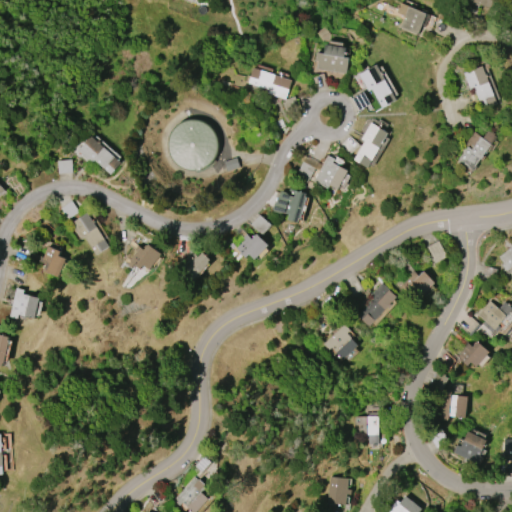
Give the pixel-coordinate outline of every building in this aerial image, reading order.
[(417,34),(400,27),(405,16),(395,12),(396,9),(397,5),(399,6),(400,2),(426,13),(417,34)] [(315,52),(323,53),(324,44),(346,48),(345,51),(347,52),(346,55),(345,55),(344,57),(348,57),(345,74),(316,69),(317,61),(314,60),(315,52)] [(358,74),(376,64),(396,100),(382,108),(371,89),(368,91),(358,74)] [(482,109),(473,87),(469,89),(463,73),(482,66),(485,74),(487,73),(488,77),(486,77),(497,103),(482,109)] [(285,99),(268,93),(269,90),(247,83),(252,67),(279,76),(280,75),(283,76),(283,77),(292,80),(285,99)] [(294,94),(274,101),(281,119),(301,112),(294,94)] [(214,158),(216,122),(169,121),(168,167),(204,169),(205,157),(214,158)] [(353,159),(364,141),(360,139),(370,122),(388,133),(367,168),(353,159)] [(496,137),(472,170),(458,160),(467,146),(465,144),(474,132),(482,138),(488,131),(496,137)] [(77,150),(90,135),(97,142),(98,140),(101,142),(99,144),(120,162),(110,174),(94,160),(91,163),(77,150)] [(347,170),(337,189),(329,185),(327,189),(313,181),(327,155),(334,159),(332,162),(347,170)] [(72,173),(71,160),(57,160),(58,174),(72,173)] [(287,220),(288,214),(284,213),(278,213),(273,212),(272,209),(281,191),(285,192),(287,194),(289,189),(306,194),(305,197),(306,197),(300,220),(299,219),(298,223),(287,220)] [(66,219),(78,212),(69,197),(57,205),(66,219)] [(86,212),(109,246),(95,255),(83,237),(80,239),(70,223),(86,212)] [(268,245),(254,259),(249,254),(245,258),(236,248),(245,239),(243,237),(246,234),(251,239),(257,233),(268,245)] [(446,258),(439,241),(427,246),(434,263),(446,258)] [(161,254),(149,270),(143,265),(140,269),(133,264),(130,268),(127,265),(129,261),(136,251),(135,250),(138,245),(143,250),(148,244),(161,254)] [(511,271),(511,270),(511,269),(511,267),(505,271),(500,265),(503,263),(498,257),(511,245),(511,271)] [(60,251),(58,256),(65,258),(58,277),(42,271),(45,264),(39,261),(41,256),(43,257),(48,246),(60,251)] [(211,260),(202,252),(186,269),(196,278),(211,260)] [(436,285),(424,271),(418,276),(415,272),(401,284),(418,302),(436,285)] [(356,316),(372,298),(369,295),(381,283),(396,297),(368,327),(356,316)] [(15,288),(24,290),(23,294),(39,298),(35,318),(18,315),(17,318),(9,317),(15,288)] [(477,315),(489,301),(498,308),(504,301),(506,304),(508,302),(510,305),(509,306),(511,308),(498,326),(499,327),(496,331),(494,330),(492,333),(481,324),(484,321),(477,315)] [(321,344),(343,324),(349,330),(346,333),(357,346),(342,360),(330,347),(327,350),(321,344)] [(9,340),(4,363),(2,363),(1,366),(0,365),(0,334),(8,337),(8,340),(9,340)] [(457,357),(469,344),(472,347),(477,341),(489,352),(475,367),(470,362),(467,366),(457,357)] [(438,419),(441,389),(450,390),(450,394),(467,396),(465,417),(447,416),(447,420),(438,419)] [(377,416),(378,443),(367,443),(367,435),(356,435),(356,427),(360,427),(360,424),(354,424),(353,416),(377,416)] [(467,431),(486,440),(478,455),(482,457),(479,465),(453,452),(456,445),(459,446),(467,431)] [(511,454),(503,454),(504,439),(511,439),(511,454)] [(208,499),(195,511),(190,511),(186,508),(184,511),(172,500),(194,476),(197,480),(198,479),(204,484),(203,485),(205,487),(201,492),(208,499)] [(327,503),(330,477),(348,478),(347,489),(351,489),(350,494),(346,494),(345,504),(327,503)] [(386,511),(396,500),(399,503),(405,496),(421,509),(418,511),(386,511)]
